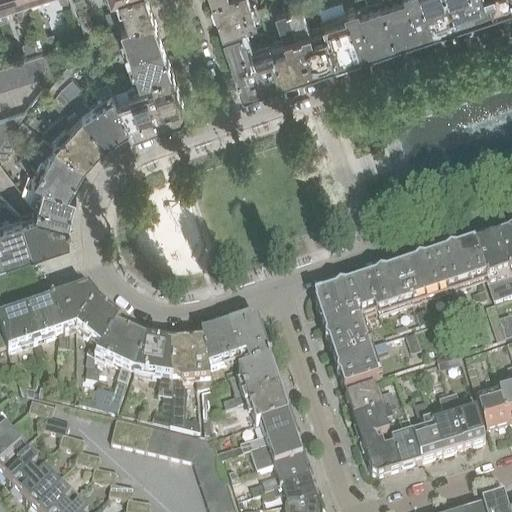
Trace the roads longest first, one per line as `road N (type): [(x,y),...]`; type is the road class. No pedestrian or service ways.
road 1 (residential): [(511,33),(228,126)]
road 2 (residential): [(271,286),(511,207)]
road 3 (residential): [(348,511),(271,286)]
road 4 (residential): [(228,126),(121,170),(96,210),(98,256)]
road 5 (residential): [(98,256),(125,299),(167,315),(271,286)]
road 6 (residential): [(184,0),(228,126)]
road 7 (residential): [(511,474),(386,511)]
